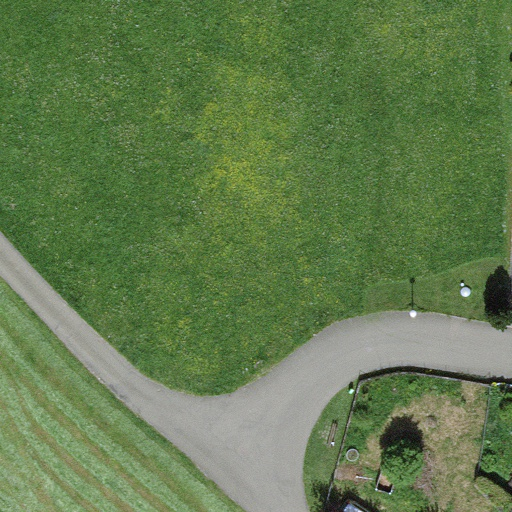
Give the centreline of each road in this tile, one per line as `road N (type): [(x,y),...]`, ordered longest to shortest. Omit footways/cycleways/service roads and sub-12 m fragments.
road 1 (residential): [(230,475),(326,365),(421,341),(511,355)]
road 2 (unclassified): [(230,475),(0,236)]
